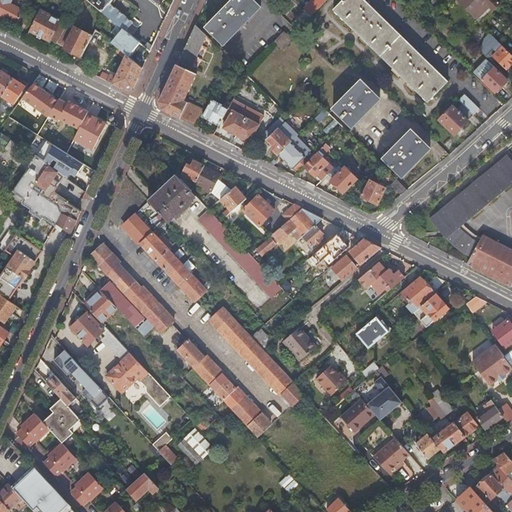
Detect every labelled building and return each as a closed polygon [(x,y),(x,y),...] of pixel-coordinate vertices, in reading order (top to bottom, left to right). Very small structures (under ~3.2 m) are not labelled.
[(0,0),(0,16),(15,24),(23,10),(10,3),(11,0),(0,0)] [(86,0),(122,29),(125,31),(132,23),(109,4),(111,0),(86,0)] [(209,40),(219,50),(260,8),(251,0),(232,0),(205,28),(213,35),(209,40)] [(364,0),(342,0),(333,10),(427,101),(447,81),(364,0)] [(455,0),(479,23),(500,2),(497,0),(455,0)] [(49,40),(57,43),(64,30),(66,25),(59,21),(58,20),(59,19),(58,18),(57,19),(39,10),(28,30),(49,41),(49,40)] [(291,25),(296,31),(311,16),(305,10),(291,25)] [(177,63),(190,68),(205,36),(194,25),(177,63)] [(64,30),(57,43),(64,47),(64,48),(81,57),(83,53),(92,36),(75,27),(71,34),(64,30)] [(92,36),(99,39),(102,34),(96,29),(92,36)] [(138,52),(143,46),(125,31),(122,29),(111,42),(127,55),(128,56),(128,55),(129,56),(135,50),(133,49),(134,48),(138,52)] [(273,43),(282,51),(292,41),(283,33),(273,43)] [(511,55),(490,34),(484,39),(482,46),(479,49),(491,61),(494,58),(506,70),(511,63),(511,55)] [(143,47),(150,52),(152,47),(146,43),(143,47)] [(125,91),(133,88),(142,68),(128,56),(127,55),(115,77),(109,74),(108,75),(88,65),(92,58),(83,53),(81,57),(76,66),(125,91)] [(474,73),(494,93),(495,92),(497,92),(500,89),(500,86),(507,80),(486,60),(474,73)] [(159,102),(161,109),(194,126),(202,111),(184,102),(196,74),(176,65),(159,102)] [(0,71),(0,94),(1,96),(13,78),(1,70),(0,71)] [(1,96),(13,104),(25,86),(13,78),(1,96)] [(333,110),(352,128),(379,100),(360,81),(333,110)] [(439,120),(454,135),(467,122),(467,121),(478,109),(464,95),(458,101),(462,106),(457,111),(452,107),(439,120)] [(211,100),(201,117),(218,126),(227,108),(211,100)] [(0,117),(0,119),(3,122),(10,112),(6,109),(0,117)] [(315,119),(319,123),(328,113),(324,110),(315,119)] [(223,128),(236,136),(247,116),(243,114),(242,116),(233,111),(232,112),(230,111),(226,117),(229,118),(223,128)] [(236,136),(249,144),(259,126),(251,121),(252,119),(247,116),(236,136)] [(273,125),(262,135),(272,146),(270,148),(278,155),(296,138),(298,135),(293,130),(295,128),(293,125),(290,127),(285,122),(278,130),(273,125)] [(383,159),(402,178),(429,149),(410,130),(383,159)] [(303,167),(314,155),(310,151),(304,156),(293,145),(298,140),(296,138),(278,155),(296,173),(303,167)] [(19,144),(15,141),(14,143),(10,141),(6,148),(16,155),(21,148),(18,145),(19,144)] [(317,173),(322,179),(326,175),(332,169),(320,157),(329,147),(325,144),(314,155),(303,167),(313,177),(317,173)] [(56,224),(70,234),(73,227),(84,202),(69,195),(69,194),(54,187),(49,183),(58,172),(47,164),(49,162),(37,155),(35,156),(34,156),(33,157),(32,158),(31,160),(30,161),(30,162),(29,164),(29,165),(29,167),(12,191),(24,199),(21,203),(30,209),(28,212),(40,220),(42,218),(54,226),(56,224)] [(463,253),(470,257),(481,238),(476,236),(465,228),(460,222),(511,179),(511,162),(506,156),(429,220),(443,237),(443,236),(450,244),(463,253)] [(196,181),(204,167),(193,161),(190,168),(186,167),(182,174),(196,181)] [(330,181),(342,193),(356,180),(343,167),(340,170),(336,165),(332,169),(326,175),(331,179),(330,181)] [(219,175),(204,167),(196,181),(196,182),(201,185),(200,187),(202,188),(202,189),(208,192),(201,201),(207,208),(208,209),(209,210),(220,200),(231,190),(220,181),(217,178),(219,175)] [(152,198),(148,201),(168,222),(171,219),(174,216),(175,218),(193,202),(191,200),(195,196),(176,175),(152,198)] [(193,186),(181,180),(191,191),(193,186)] [(390,185),(401,195),(406,190),(396,180),(390,185)] [(361,198),(377,205),(385,189),(369,181),(361,198)] [(246,199),(235,186),(231,190),(220,200),(231,212),(246,199)] [(244,212),(260,226),(274,210),(258,196),(244,212)] [(302,209),(294,204),(282,214),(288,221),(302,209)] [(198,218),(200,221),(210,212),(209,210),(208,209),(198,218)] [(302,209),(288,221),(272,234),(279,242),(291,232),(295,228),(302,236),(315,225),(322,219),(302,209)] [(271,297),(282,288),(278,285),(264,269),(250,254),(220,222),(210,212),(200,221),(271,297)] [(124,225),(141,243),(152,233),(135,215),(124,225)] [(315,225),(302,236),(310,245),(313,243),(316,246),(323,240),(320,236),(322,234),(315,225)] [(291,232),(298,240),(302,236),(295,228),(291,232)] [(0,276),(0,293),(9,300),(25,277),(26,278),(30,272),(29,271),(43,251),(17,233),(6,250),(14,256),(0,276)] [(141,243),(157,260),(167,250),(157,239),(152,233),(141,243)] [(336,234),(315,252),(318,255),(325,249),(327,252),(322,257),(328,264),(348,247),(336,234)] [(157,239),(167,250),(172,246),(161,235),(157,239)] [(349,245),(352,249),(363,239),(356,236),(349,242),(349,245)] [(481,238),(470,257),(466,264),(480,271),(481,268),(499,277),(497,280),(510,286),(511,282),(511,251),(482,236),(481,238)] [(256,250),(261,256),(275,244),(270,238),(256,250)] [(352,249),(350,250),(362,264),(381,248),(363,239),(352,249)] [(90,256),(99,266),(110,256),(101,246),(90,256)] [(157,260),(179,284),(190,273),(167,250),(157,260)] [(99,266),(107,275),(118,265),(110,256),(99,266)] [(332,268),(342,279),(356,267),(346,256),(332,268)] [(360,278),(362,281),(381,265),(379,262),(360,278)] [(107,275),(123,292),(134,282),(118,265),(107,275)] [(381,265),(362,281),(368,288),(373,283),(374,284),(390,270),(389,269),(387,271),(381,265)] [(390,270),(374,284),(381,293),(390,286),(393,288),(405,278),(399,270),(394,274),(390,270)] [(191,275),(198,283),(202,279),(195,271),(191,275)] [(206,291),(198,283),(191,275),(190,273),(179,284),(195,301),(206,291)] [(406,306),(413,314),(413,313),(435,295),(438,293),(425,277),(423,279),(420,277),(402,293),(410,303),(406,306)] [(109,281),(100,289),(115,305),(135,326),(144,318),(109,281)] [(123,292),(145,315),(156,305),(134,282),(123,292)] [(97,286),(82,301),(90,310),(99,320),(115,305),(100,289),(97,286)] [(0,319),(5,323),(17,306),(9,300),(0,293),(0,319)] [(435,295),(413,313),(425,327),(433,320),(448,308),(442,302),(441,302),(435,295)] [(477,297),(466,304),(471,311),(485,301),(477,297)] [(156,305),(145,315),(161,333),(172,322),(156,305)] [(211,318),(220,327),(231,317),(222,308),(211,318)] [(99,320),(90,310),(87,312),(97,323),(99,321),(99,320)] [(97,323),(87,312),(70,328),(88,347),(105,331),(97,323)] [(220,327),(228,336),(239,326),(231,317),(220,327)] [(357,334),(368,348),(376,342),(375,341),(381,336),(382,337),(388,332),(377,317),(357,334)] [(493,332),(505,348),(511,343),(511,324),(508,320),(493,332)] [(0,345),(9,332),(0,325),(0,345)] [(228,336),(281,394),(293,383),(261,350),(250,338),(239,326),(228,336)] [(283,341),(299,361),(319,345),(309,332),(306,335),(300,327),(283,341)] [(271,341),(260,330),(250,338),(261,350),(271,341)] [(194,368),(205,357),(188,340),(177,350),(194,368)] [(505,375),(511,369),(511,367),(503,356),(504,356),(496,344),(473,362),(490,386),(498,379),(500,381),(506,377),(505,375)] [(102,403),(108,397),(64,350),(53,360),(62,369),(62,368),(68,374),(70,372),(85,388),(82,391),(97,408),(102,403)] [(170,396),(160,386),(130,354),(107,376),(122,393),(137,379),(146,388),(146,392),(160,406),(170,396)] [(167,361),(181,376),(185,372),(171,357),(167,361)] [(210,385),(221,374),(205,357),(194,368),(210,385)] [(366,377),(378,368),(374,362),(362,372),(366,377)] [(327,399),(342,385),(337,379),(335,381),(323,368),(309,380),(327,399)] [(52,373),(44,381),(61,399),(70,409),(78,401),(67,390),(52,373)] [(215,391),(227,381),(221,374),(210,385),(215,391)] [(382,393),(367,406),(374,414),(380,420),(402,401),(381,377),(374,383),(382,393)] [(224,400),(235,389),(227,381),(215,391),(224,400)] [(293,406),(305,396),(294,384),(293,383),(281,394),(293,406)] [(243,398),(235,389),(224,400),(232,408),(243,398)] [(437,390),(431,395),(435,400),(441,408),(447,403),(437,390)] [(333,401),(336,404),(348,394),(345,391),(333,401)] [(251,406),(243,398),(232,408),(239,417),(251,406)] [(70,409),(61,399),(49,409),(55,414),(44,424),(48,429),(61,443),(64,446),(75,436),(72,432),(82,422),(70,409)] [(368,420),(374,414),(367,406),(361,399),(341,416),(354,432),(362,424),(361,423),(367,419),(368,420)] [(441,408),(435,400),(431,404),(442,418),(447,415),(441,408)] [(477,420),(488,434),(491,432),(488,428),(504,417),(499,409),(498,409),(491,400),(487,403),(492,410),(477,420)] [(504,417),(508,422),(511,418),(511,411),(506,403),(499,409),(504,417)] [(259,415),(251,406),(239,417),(247,425),(259,415)] [(199,424),(205,430),(219,417),(213,410),(199,424)] [(454,424),(464,437),(478,427),(468,413),(454,424)] [(44,424),(34,414),(30,419),(28,420),(42,435),(48,429),(44,424)] [(269,426),(259,415),(247,425),(258,437),(269,426)] [(27,421),(22,426),(36,440),(42,435),(28,420),(27,421)] [(428,458),(441,449),(433,439),(419,423),(410,430),(411,431),(410,437),(410,438),(428,458)] [(441,449),(444,452),(464,437),(454,424),(433,439),(441,449)] [(36,440),(22,426),(21,427),(22,429),(16,434),(28,448),(36,440)] [(195,429),(177,445),(196,465),(213,449),(195,429)] [(161,437),(167,444),(172,439),(166,433),(161,437)] [(153,445),(159,452),(165,446),(167,444),(161,437),(153,445)] [(402,461),(409,454),(397,440),(395,438),(376,456),(392,473),(400,466),(398,464),(402,461)] [(64,446),(61,443),(57,448),(55,449),(69,464),(75,458),(64,446)] [(165,446),(159,452),(161,454),(171,465),(177,460),(165,446)] [(190,470),(195,466),(177,446),(172,450),(190,470)] [(54,450),(50,455),(63,469),(69,464),(55,449),(54,450)] [(492,460),(499,467),(506,475),(511,470),(511,460),(504,452),(492,460)] [(63,469),(50,455),(48,457),(49,458),(43,464),(55,477),(63,469)] [(374,457),(390,474),(392,473),(376,456),(374,457)] [(491,474),(504,487),(509,493),(511,496),(511,487),(510,485),(511,483),(511,480),(506,475),(499,467),(491,474)] [(68,504),(35,468),(13,489),(27,505),(34,511),(73,511),(67,505),(68,504)] [(102,487),(89,473),(84,477),(83,478),(96,493),(102,487)] [(144,473),(135,481),(126,490),(134,500),(148,487),(150,489),(153,492),(158,488),(144,473)] [(288,474),(278,483),(283,488),(292,479),(288,474)] [(479,496),(486,503),(489,500),(504,487),(491,474),(477,487),(483,492),(479,496)] [(91,499),(96,493),(83,478),(82,480),(77,484),(91,499)] [(293,480),(284,489),(288,494),(298,485),(293,480)] [(83,506),(91,499),(77,484),(75,486),(76,487),(70,493),(83,506)] [(0,501),(9,511),(10,511),(19,511),(27,505),(13,489),(8,485),(0,492),(0,501)] [(148,487),(134,500),(136,502),(150,489),(148,487)] [(493,511),(486,503),(479,496),(476,492),(463,504),(469,510),(470,511),(475,511),(479,509),(481,511),(493,511)] [(328,511),(350,511),(347,508),(338,499),(326,510),(328,511)] [(0,511),(7,511),(9,511),(0,501),(0,511)] [(109,509),(105,511),(125,511),(116,502),(112,506),(109,509)]
